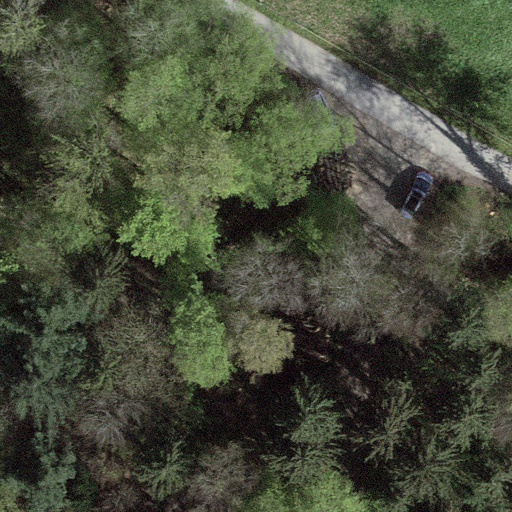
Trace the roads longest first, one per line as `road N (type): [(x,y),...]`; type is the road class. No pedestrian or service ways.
road 1 (track): [(339,511),(391,103)]
road 2 (track): [(511,177),(203,0)]
